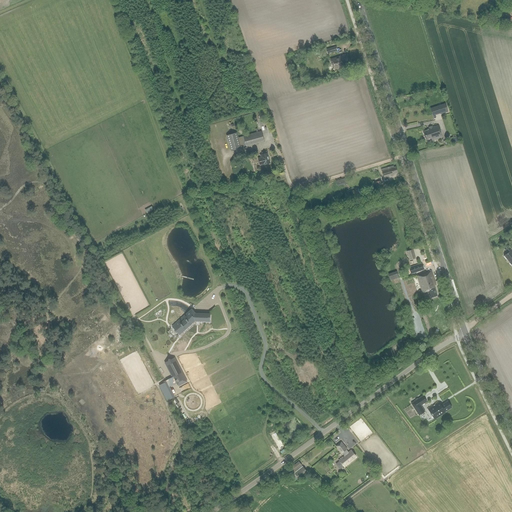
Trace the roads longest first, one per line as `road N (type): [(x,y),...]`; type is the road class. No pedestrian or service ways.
road 1 (track): [(75,253),(181,197),(228,331),(199,349),(159,357),(133,316)]
road 2 (secondary): [(464,331),(358,0)]
road 3 (unclassified): [(213,511),(464,331)]
road 4 (track): [(201,410),(243,480),(278,456),(263,433),(270,408),(222,287)]
road 5 (track): [(181,197),(111,0)]
road 6 (track): [(0,92),(83,248)]
road 7 (track): [(155,384),(181,446),(161,496),(120,497)]
road 8 (track): [(302,459),(344,501),(381,474),(410,511)]
road 9 (track): [(86,247),(76,276),(0,365)]
